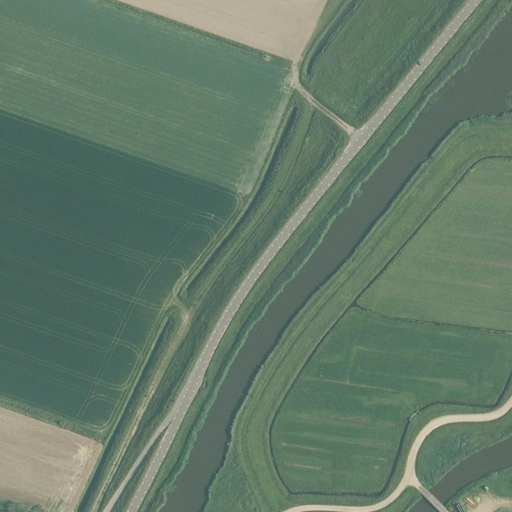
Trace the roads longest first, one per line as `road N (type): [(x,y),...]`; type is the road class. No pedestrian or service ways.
road 1 (tertiary): [(184,398),(241,291),(472,0)]
road 2 (track): [(511,398),(499,412),(431,424),(400,486),(378,505),(284,511)]
road 3 (tertiary): [(184,398),(129,511)]
